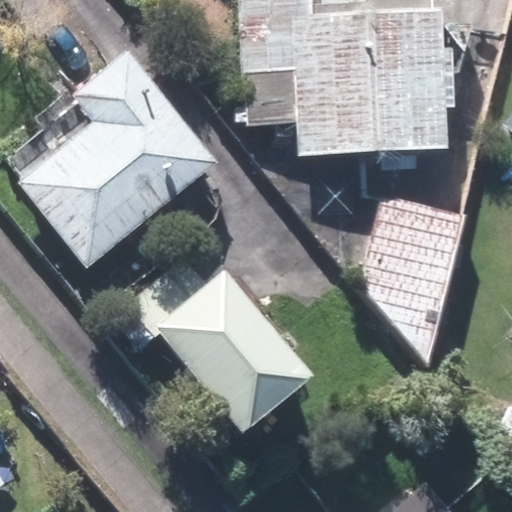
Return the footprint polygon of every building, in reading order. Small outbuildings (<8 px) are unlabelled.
[(296,144),(439,144),(438,12),(310,12),(309,0),(241,0),(241,119),(296,119),(296,144)] [(44,128),(2,163),(86,264),(216,154),(124,45),(69,92),(92,119),(59,146),(44,128)] [(511,103),(497,120),(511,133),(511,103)] [(359,289),(432,356),(461,210),(378,194),(359,289)] [(206,281),(182,254),(105,322),(132,352),(153,333),(242,434),(311,372),(219,269),(206,281)] [(449,511),(430,488),(399,511),(449,511)]
